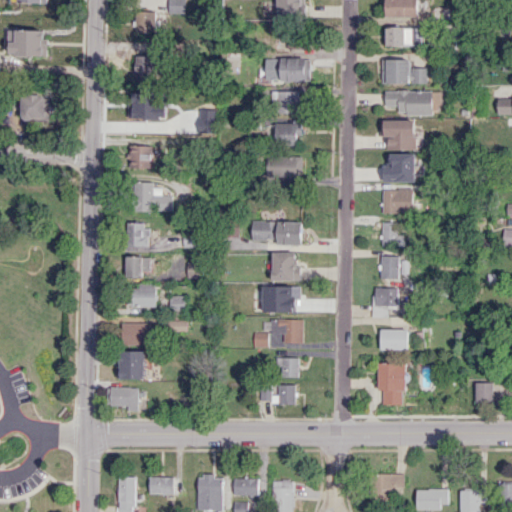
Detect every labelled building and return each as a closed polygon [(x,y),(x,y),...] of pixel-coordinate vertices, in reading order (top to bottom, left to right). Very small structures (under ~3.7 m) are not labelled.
[(306,0),(277,0),(277,15),(307,15),(306,0)] [(385,0),(386,16),(418,16),(417,0),(385,0)] [(155,31),(156,11),(136,10),(135,31),(155,31)] [(386,45),(423,45),(423,26),(386,26),(386,45)] [(47,56),(48,43),(43,43),(44,29),(16,29),(16,41),(9,41),(9,54),(47,56)] [(152,80),(153,56),(133,55),(133,80),(152,80)] [(265,58),(265,80),(311,80),(311,57),(265,58)] [(427,83),(427,67),(410,67),(410,59),(382,59),(382,82),(427,83)] [(272,90),(272,113),(301,112),(301,90),(272,90)] [(385,90),(385,106),(398,106),(398,113),(432,114),(433,90),(385,90)] [(45,95),(23,94),(22,117),(45,118),(45,95)] [(511,98),(498,98),(498,113),(511,112),(511,98)] [(137,110),(130,110),(129,127),(146,128),(146,120),(152,121),(153,101),(137,100),(137,110)] [(415,149),(415,120),(382,119),(382,136),(389,136),(388,148),(415,149)] [(302,122),(276,122),(275,144),(296,144),(296,134),(302,134),(302,122)] [(151,168),(151,145),(129,145),(129,167),(151,168)] [(415,153),(385,153),(385,181),(415,181),(415,153)] [(303,156),(267,155),(267,176),(303,177),(303,156)] [(172,195),(162,195),(162,187),(154,187),(154,181),(135,181),(135,210),(155,210),(172,210),(172,195)] [(413,188),(382,189),(382,213),(413,212),(413,188)] [(252,239),(277,240),(277,244),(301,245),(302,221),(252,220),(252,239)] [(381,245),(404,246),(405,234),(397,234),(398,222),(382,221),(381,245)] [(148,246),(148,222),(127,222),(127,245),(148,246)] [(511,244),(511,228),(503,228),(502,244),(511,244)] [(296,251),(272,252),(272,280),(301,280),(301,264),(296,264),(296,251)] [(399,278),(400,256),(381,255),(380,277),(399,278)] [(143,277),(143,270),(150,270),(150,256),(127,256),(126,276),(143,277)] [(188,277),(203,277),(202,261),(187,261),(188,277)] [(156,306),(156,285),(132,284),(132,306),(156,306)] [(397,305),(398,287),(374,286),(374,304),(397,305)] [(185,295),(169,295),(170,311),(185,311),(185,295)] [(303,318),(271,319),(271,333),(283,333),(283,342),(303,342),(303,318)] [(187,330),(187,320),(171,320),(171,330),(187,330)] [(148,322),(122,322),(122,344),(148,344),(148,322)] [(408,349),(408,328),(380,329),(380,349),(408,349)] [(254,346),(268,345),(268,332),(254,332),(254,346)] [(146,350),(120,350),(119,378),(145,378),(146,350)] [(298,376),(299,357),(276,356),(276,375),(298,376)] [(406,362),(378,362),(378,390),(382,390),(382,404),(402,404),(403,390),(406,390),(406,362)] [(475,402),(493,402),(493,382),(476,381),(475,402)] [(296,384),(260,385),(260,402),(296,402),(296,384)] [(110,405),(128,405),(128,410),(139,410),(139,386),(110,386),(110,405)] [(403,493),(404,473),(377,473),(376,500),(389,501),(389,493),(403,493)] [(197,509),(222,510),(222,478),(215,478),(215,474),(198,474),(197,509)] [(134,511),(135,476),(118,476),(117,511),(134,511)] [(149,493),(174,493),(174,476),(149,476),(149,493)] [(259,478),(234,477),(233,494),(258,494),(259,478)] [(292,511),(293,480),(273,480),(272,511),(292,511)] [(511,506),(511,481),(498,481),(498,506),(511,506)] [(441,509),(441,503),(449,503),(449,488),(417,488),(416,509),(441,509)] [(487,502),(488,489),(461,488),(460,511),(480,511),(481,501),(487,502)] [(233,500),(233,511),(255,511),(255,500),(233,500)]
